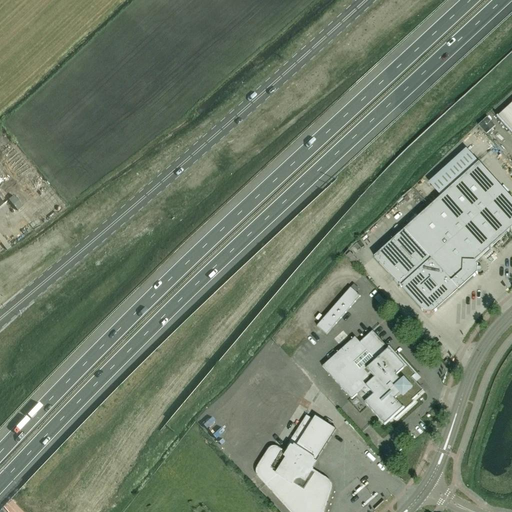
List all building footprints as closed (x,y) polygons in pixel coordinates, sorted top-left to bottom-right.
[(511,104),(497,118),(511,134),(511,104)] [(498,141),(482,123),(476,129),(492,147),(498,141)] [(404,230),(459,291),(477,274),(478,265),(475,262),(511,228),(511,199),(479,163),(404,230)] [(16,173),(9,178),(13,182),(19,177),(16,173)] [(17,199),(7,187),(2,191),(12,203),(17,199)] [(459,291),(404,230),(375,257),(400,285),(400,286),(424,314),(433,314),(459,291)] [(360,297),(351,288),(317,327),(326,335),(360,297)] [(389,307),(379,295),(374,299),(385,311),(389,307)] [(412,401),(423,391),(412,378),(415,375),(399,356),(397,358),(373,332),(360,343),(355,338),(322,367),(352,400),(357,395),(385,425),(394,417),(395,419),(414,403),(412,401)] [(323,511),(330,490),(331,487),(330,485),(329,483),(327,481),(309,470),(311,467),(313,464),(314,464),(336,430),(315,416),(313,420),(306,415),(286,447),(288,447),(284,453),(277,449),(275,448),(273,448),(271,449),(270,451),(259,468),(258,470),(258,473),(258,475),(259,477),(291,511),(323,511)]
